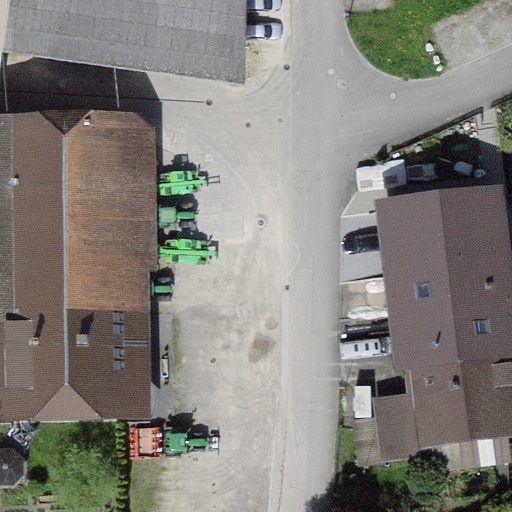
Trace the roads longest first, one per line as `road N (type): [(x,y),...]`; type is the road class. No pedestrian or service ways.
road 1 (residential): [(312,108),(297,511)]
road 2 (residential): [(312,108),(442,100),(511,72)]
